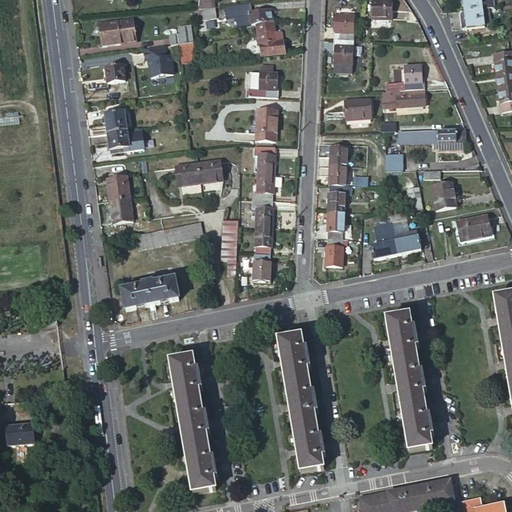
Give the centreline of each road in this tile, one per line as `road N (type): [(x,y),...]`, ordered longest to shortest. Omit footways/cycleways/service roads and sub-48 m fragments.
road 1 (residential): [(52,0),(94,343)]
road 2 (residential): [(315,0),(305,299)]
road 3 (residential): [(266,505),(485,465),(511,474)]
road 4 (residential): [(414,0),(511,205)]
road 5 (residential): [(94,343),(305,299)]
road 6 (residential): [(305,299),(511,257)]
road 7 (residential): [(94,343),(115,511)]
road 8 (track): [(0,106),(34,98),(21,0)]
